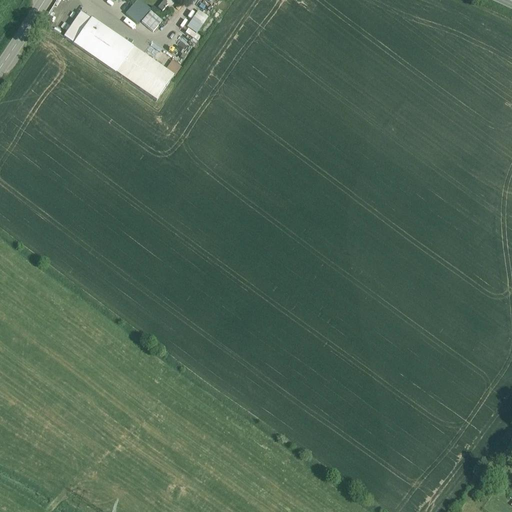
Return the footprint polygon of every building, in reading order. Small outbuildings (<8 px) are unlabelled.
[(171,8),(178,0),(177,0),(164,0),(157,8),(162,12),(168,5),(171,8)] [(138,1),(126,16),(134,23),(146,8),(138,1)] [(198,12),(187,28),(196,35),(207,18),(198,12)] [(82,15),(65,40),(75,46),(92,22),(82,15)] [(133,50),(92,22),(75,46),(116,74),(133,50)] [(142,56),(133,50),(116,74),(125,81),(142,56)] [(142,56),(125,81),(157,103),(174,78),(142,56)]
